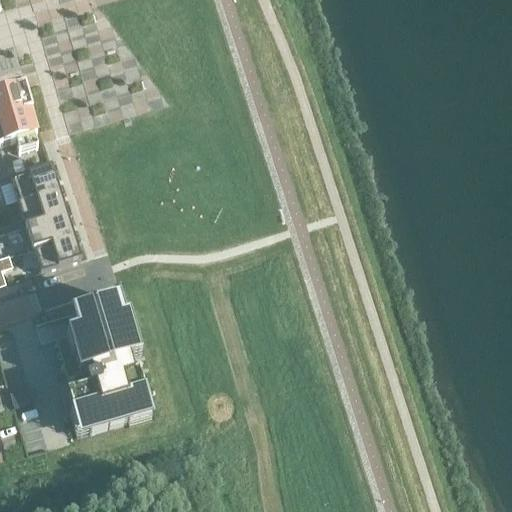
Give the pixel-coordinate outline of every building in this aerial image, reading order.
[(0,95),(0,98),(0,99),(0,98),(0,151),(14,147),(18,159),(37,153),(34,141),(36,141),(29,118),(31,117),(24,92),(19,93),(19,90),(0,95)] [(0,181),(14,178),(10,164),(0,167),(0,181)] [(10,184),(17,208),(58,195),(51,171),(10,184)] [(24,230),(25,231),(66,218),(58,195),(17,208),(24,230)] [(73,241),(66,218),(25,231),(24,230),(20,232),(28,256),(32,255),(32,254),(73,241)] [(81,265),(73,241),(32,254),(32,255),(40,278),(81,265)] [(77,395),(66,398),(72,418),(82,416),(89,438),(107,432),(107,434),(109,433),(108,432),(126,426),(126,428),(128,427),(126,422),(148,415),(143,398),(144,398),(138,377),(133,379),(128,362),(133,361),(128,344),(133,343),(126,321),(122,322),(117,304),(73,317),(73,318),(78,336),(78,337),(83,354),(75,356),(80,376),(72,378),(77,395)] [(14,396),(9,398),(13,413),(18,412),(33,408),(28,392),(14,396)]
